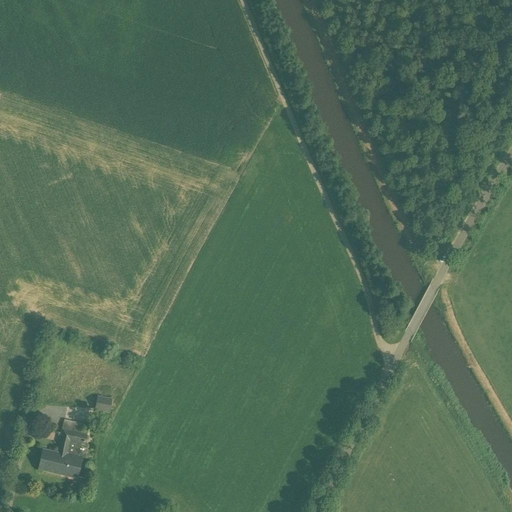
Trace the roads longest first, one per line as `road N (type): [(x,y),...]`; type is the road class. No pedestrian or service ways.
road 1 (unclassified): [(313,511),(511,155)]
road 2 (track): [(394,360),(378,341),(367,292),(244,0)]
